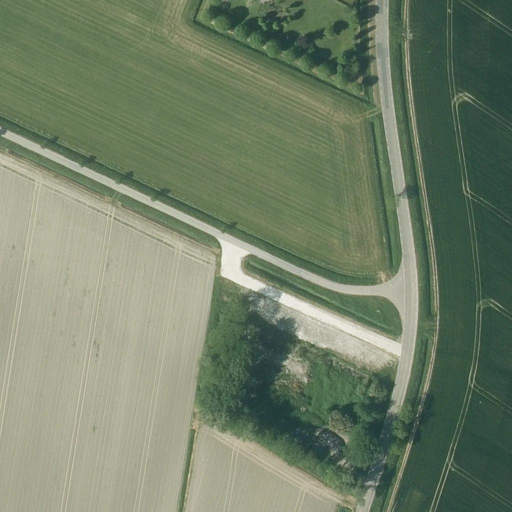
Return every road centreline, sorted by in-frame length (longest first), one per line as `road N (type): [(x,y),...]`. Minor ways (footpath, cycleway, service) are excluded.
road 1 (unclassified): [(411,288),(318,280),(0,128)]
road 2 (tertiary): [(411,288),(382,0)]
road 3 (tertiary): [(362,511),(406,358),(411,288)]
